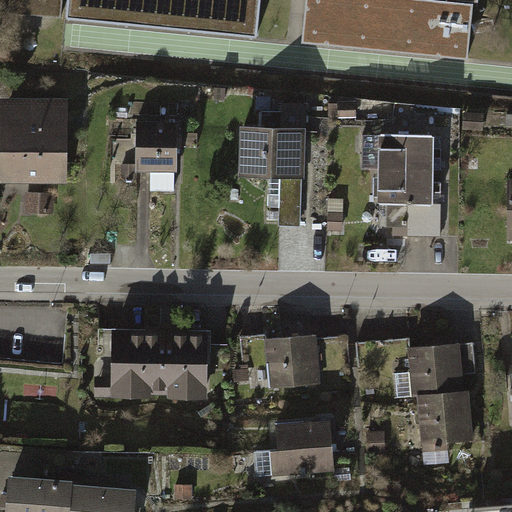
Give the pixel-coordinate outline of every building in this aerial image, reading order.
[(263,0),(71,0),(69,20),(260,38),(263,0)] [(476,6),(415,0),(308,0),(304,43),(470,59),(476,6)] [(275,97),(259,97),(259,112),(274,113),(275,97)] [(68,100),(3,100),(2,182),(68,182),(68,100)] [(361,103),(340,103),(340,121),(361,121),(361,103)] [(245,127),(243,180),(273,181),(272,208),(282,208),(281,228),(306,229),(309,106),(286,105),(285,128),(245,127)] [(231,114),(218,114),(217,125),(231,125),(231,114)] [(181,123),(142,122),(140,173),(154,174),(153,193),(178,194),(181,123)] [(363,170),(379,170),(432,171),(442,171),(442,150),(433,149),(433,135),(363,134),(363,170)] [(137,165),(125,165),(125,180),(137,180),(137,165)] [(379,170),(379,205),(388,205),(388,227),(409,228),(408,236),(441,237),(442,182),(432,182),(432,171),(379,170)] [(57,195),(27,194),(26,216),(57,217),(57,195)] [(347,201),(332,201),(331,232),(346,232),(347,201)] [(99,397),(166,398),(167,332),(100,331),(99,397)] [(167,332),(166,398),(212,399),(214,333),(167,332)] [(259,369),(260,390),(323,387),(321,337),(268,340),(270,368),(259,369)] [(397,375),(398,396),(422,395),(469,392),(468,377),(479,377),(477,346),(413,349),(415,374),(397,375)] [(64,368),(0,361),(0,401),(60,408),(64,368)] [(469,392),(422,395),(425,449),(479,446),(475,392),(469,392)] [(326,419),(274,421),(275,450),(259,451),(260,476),(340,472),(338,423),(327,424),(326,419)] [(386,432),(368,433),(370,453),(388,453),(386,432)] [(9,481),(7,511),(70,511),(74,469),(62,468),(60,484),(9,481)] [(85,470),(74,469),(70,511),(133,511),(135,493),(84,490),(85,470)] [(197,485),(178,485),(178,499),(197,499),(197,485)] [(511,511),(511,506),(511,498),(472,502),(472,511),(511,511)]
